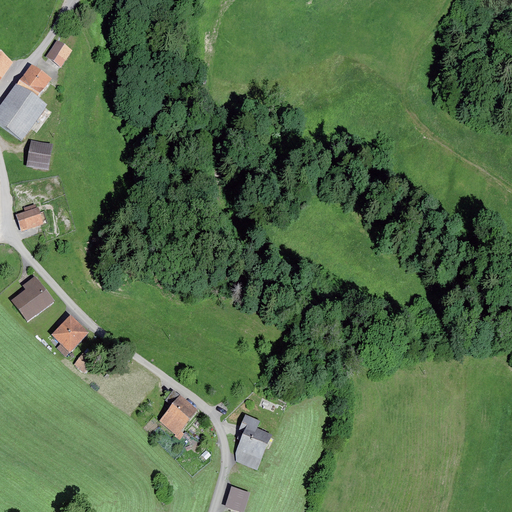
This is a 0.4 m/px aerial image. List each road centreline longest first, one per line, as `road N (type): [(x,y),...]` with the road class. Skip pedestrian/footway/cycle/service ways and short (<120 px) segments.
road 1 (residential): [(11,234),(82,315),(207,410),(226,465)]
road 2 (track): [(444,0),(402,85),(423,127),(511,197)]
road 3 (residential): [(0,98),(73,0)]
